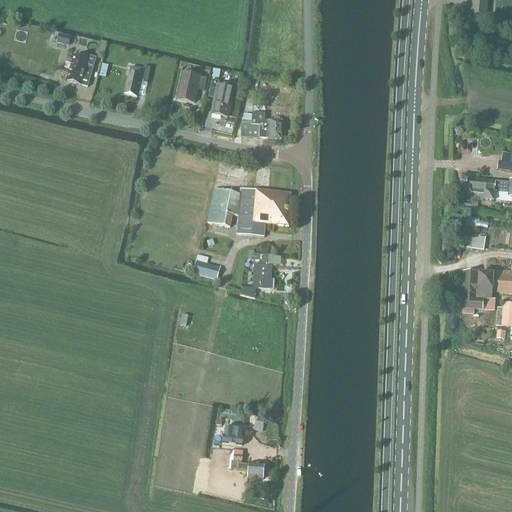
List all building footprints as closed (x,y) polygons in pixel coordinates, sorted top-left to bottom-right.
[(487,18),(488,0),(472,0),(471,17),(487,18)] [(59,34),(57,43),(68,46),(70,37),(59,34)] [(87,61),(75,57),(68,82),(88,88),(96,59),(87,56),(87,61)] [(150,69),(143,67),(143,70),(130,68),(129,77),(128,77),(123,96),(136,99),(139,84),(146,85),(150,69)] [(201,77),(183,74),(177,101),(194,105),(197,91),(204,93),(206,80),(201,78),(201,77)] [(228,119),(234,90),(218,86),(219,82),(212,81),(208,98),(215,100),(211,115),(228,119)] [(242,124),(241,139),(280,140),(281,122),(280,122),(280,119),(274,119),(274,122),(265,122),(265,114),(252,114),(251,116),(244,115),(243,124),(242,124)] [(511,172),(511,154),(502,153),(500,161),(498,161),(497,171),(511,172)] [(474,177),(462,176),(460,194),(472,195),(473,191),(485,192),(484,202),(494,203),(494,197),(507,198),(507,200),(511,200),(511,182),(509,182),(509,185),(474,181),(474,177)] [(264,239),(265,226),(289,228),(291,205),(290,205),(291,195),(256,193),(238,190),(238,196),(214,189),(206,224),(230,230),(232,217),(237,218),(236,236),(264,239)] [(460,228),(462,219),(453,217),(451,225),(460,228)] [(484,251),(485,240),(459,237),(457,248),(484,251)] [(208,259),(197,256),(196,262),(197,263),(194,274),(218,281),(222,268),(207,264),(208,259)] [(270,291),(271,267),(270,267),(270,256),(253,256),(253,262),(258,262),(258,267),(254,267),(253,290),(270,291)] [(461,309),(460,309),(462,310),(462,315),(474,316),(474,310),(483,311),(494,311),(495,301),(492,301),(492,293),(511,294),(511,271),(494,271),(494,275),(478,274),(478,273),(464,272),(462,299),(461,299),(461,309)] [(497,309),(496,328),(511,328),(511,304),(504,304),(503,309),(500,309),(497,309)] [(221,448),(241,451),(242,443),(241,443),(242,435),(224,432),(223,440),(222,440),(221,448)] [(264,467),(238,466),(238,473),(248,473),(247,480),(263,481),(264,467)]
